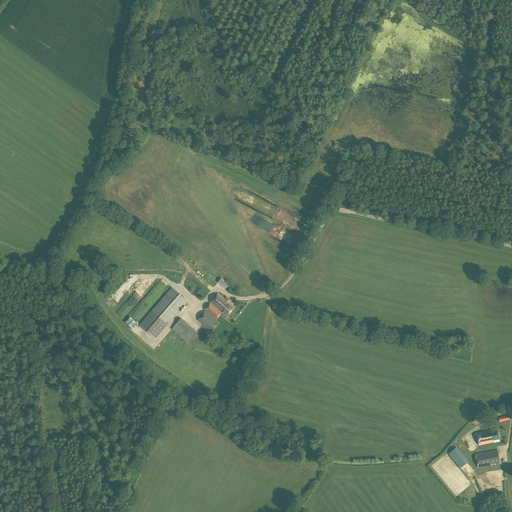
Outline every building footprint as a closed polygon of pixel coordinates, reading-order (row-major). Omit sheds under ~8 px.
[(217,282),(219,283),(226,289),(229,285),(221,278),(217,282)] [(143,286),(128,310),(132,313),(147,289),(143,286)] [(156,339),(167,326),(188,301),(172,287),(139,325),(156,339)] [(194,292),(196,298),(204,295),(202,289),(194,292)] [(204,310),(206,311),(197,320),(211,332),(219,323),(216,320),(221,313),(226,317),(235,307),(230,303),(232,301),(226,297),(225,299),(218,293),(204,310)] [(121,305),(125,300),(119,296),(116,301),(121,305)] [(139,322),(149,310),(144,306),(134,317),(139,322)] [(187,343),(196,331),(181,318),(171,329),(187,343)] [(479,445),(499,441),(497,428),(476,433),(479,445)] [(497,450),(475,454),(478,468),(491,465),(491,464),(496,463),(496,464),(500,464),(497,450)] [(462,454),(454,461),(460,468),(468,462),(462,454)]
